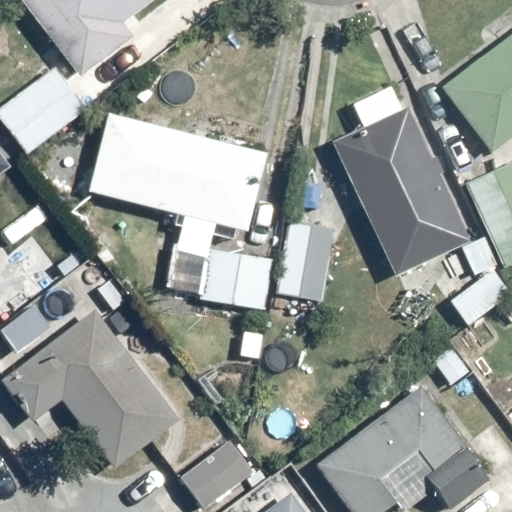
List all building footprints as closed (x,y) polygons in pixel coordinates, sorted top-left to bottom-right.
[(149,0),(14,0),(74,77),(127,36),(118,24),(149,0)] [(511,132),(511,28),(435,87),(486,153),(511,132)] [(400,107),(326,143),(389,277),(464,241),(400,107)] [(262,153),(103,114),(83,193),(242,232),(262,153)] [(511,264),(511,162),(463,184),(500,270),(511,264)] [(333,227),(289,218),(273,293),(318,302),(333,227)] [(90,310),(0,377),(0,386),(28,424),(58,402),(109,468),(173,420),(90,310)] [(414,387),(311,466),(346,511),(377,511),(388,504),(394,511),(397,511),(426,490),(443,511),(447,511),(487,481),(414,387)] [(249,474),(223,439),(173,477),(199,511),(249,474)] [(297,511),(285,496),(263,511),(297,511)]
